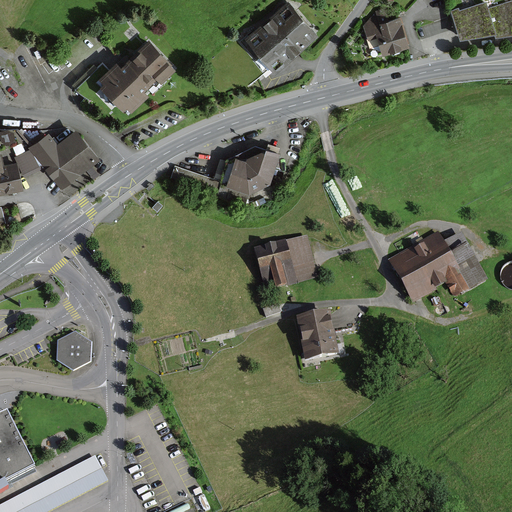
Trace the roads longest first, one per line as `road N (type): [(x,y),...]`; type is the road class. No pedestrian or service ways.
road 1 (secondary): [(327,96),(167,152),(0,274)]
road 2 (secondary): [(511,61),(327,96)]
road 3 (unknown): [(119,423),(0,490)]
